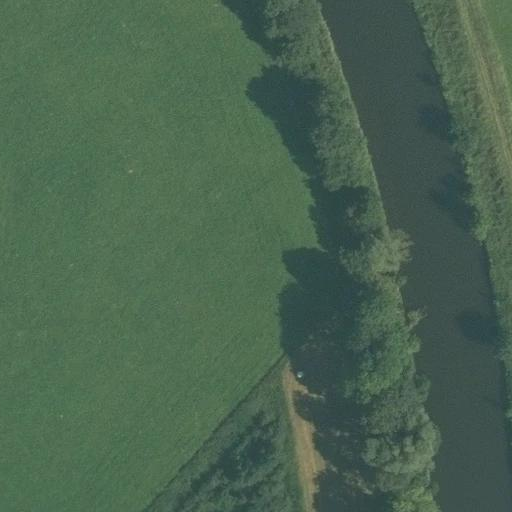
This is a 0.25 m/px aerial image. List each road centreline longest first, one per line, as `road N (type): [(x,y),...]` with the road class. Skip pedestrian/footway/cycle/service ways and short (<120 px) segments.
road 1 (track): [(256,0),(293,85),(343,268),(381,511)]
road 2 (track): [(511,123),(474,0)]
